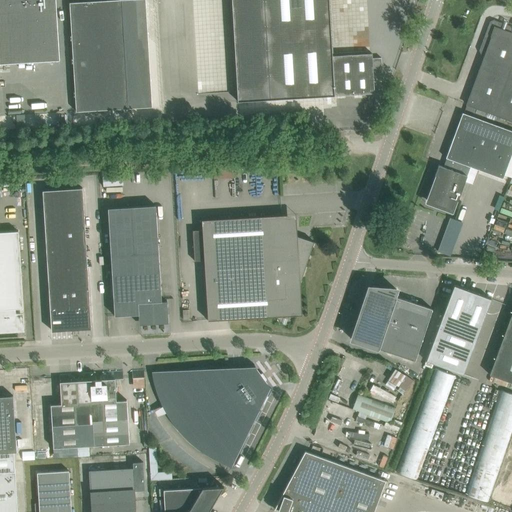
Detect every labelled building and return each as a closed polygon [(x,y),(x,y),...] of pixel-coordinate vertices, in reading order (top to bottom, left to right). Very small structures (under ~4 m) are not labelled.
[(55,0),(0,0),(0,64),(59,60),(55,0)] [(69,0),(76,111),(152,107),(145,0),(111,0),(105,0),(69,0)] [(231,0),(238,101),(374,93),(373,74),(382,73),(381,57),(372,58),(372,54),(332,56),(328,0),(231,0)] [(494,114),(511,64),(511,33),(511,32),(511,29),(510,26),(493,20),(490,21),(479,51),(480,54),(485,56),(467,104),(494,114)] [(511,120),(511,64),(494,114),(511,120)] [(511,131),(462,113),(446,158),(443,167),(439,165),(435,175),(437,176),(434,186),(433,186),(434,185),(433,185),(432,189),(433,188),(428,202),(451,210),(455,200),(458,201),(470,167),(502,178),(504,175),(511,177),(511,176),(511,131)] [(91,328),(83,188),(43,190),(51,330),(91,328)] [(162,301),(158,244),(156,205),(108,208),(114,316),(139,314),(139,319),(140,319),(140,322),(167,321),(166,315),(167,314),(167,313),(166,313),(166,309),(167,309),(167,308),(166,308),(166,307),(167,307),(167,301),(162,301)] [(283,231),(282,219),(282,215),(202,220),(202,230),(192,230),(194,261),(204,260),(208,320),(278,316),(278,313),(289,317),(314,241),(283,231)] [(18,231),(0,232),(0,326),(18,326),(17,313),(16,313),(15,308),(23,308),(18,231)] [(454,285),(426,361),(463,375),(491,299),(454,285)] [(369,287),(352,339),(377,348),(377,347),(415,360),(432,308),(394,296),(396,289),(369,287)] [(511,312),(489,374),(511,382),(511,312)] [(229,464),(233,466),(233,468),(272,389),(271,389),(266,382),(268,379),(263,373),(260,374),(253,364),(254,364),(151,370),(152,370),(154,379),(159,393),(165,406),(173,419),(182,430),(192,441),(203,450),(216,458),(229,464)] [(417,480),(455,376),(434,368),(396,472),(417,480)] [(395,369),(388,379),(399,387),(397,390),(402,393),(411,380),(395,369)] [(91,446),(129,443),(127,400),(116,401),(115,379),(123,378),(123,371),(103,372),(100,376),(100,379),(96,380),(96,376),(93,373),(87,373),(91,446)] [(53,448),(91,446),(87,373),(81,374),(78,377),(79,381),(74,381),(74,377),(71,374),(59,375),(61,404),(51,405),(53,448)] [(371,383),(368,389),(393,402),(396,396),(371,383)] [(465,495),(487,502),(511,429),(511,393),(500,390),(465,495)] [(357,394),(352,409),(389,423),(395,408),(357,394)] [(0,452),(14,452),(17,451),(13,395),(0,396),(0,452)] [(343,435),(339,447),(379,460),(383,449),(343,435)] [(156,448),(149,448),(151,480),(171,479),(171,471),(158,472),(156,448)] [(305,450),(274,508),(275,509),(275,508),(286,511),(373,511),(386,480),(305,451),(306,450),(305,450)] [(0,511),(17,511),(15,471),(14,452),(0,452),(0,511)] [(133,468),(89,471),(90,493),(134,490),(134,491),(145,490),(143,462),(133,463),(133,468)] [(71,511),(69,470),(37,472),(39,505),(37,505),(37,511),(71,511)] [(207,511),(223,486),(163,489),(164,511),(207,511)] [(134,490),(90,493),(91,511),(132,511),(132,501),(135,501),(134,491),(134,490)]
